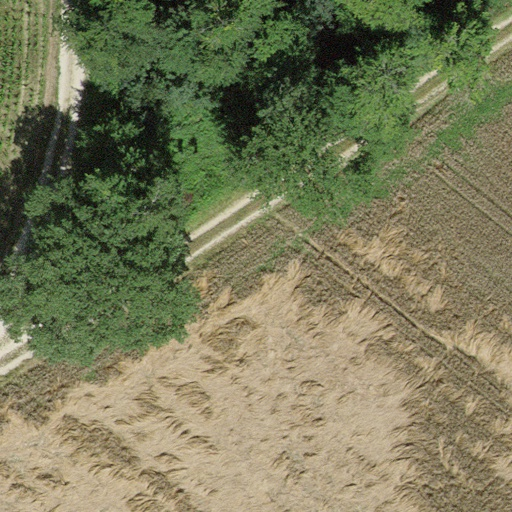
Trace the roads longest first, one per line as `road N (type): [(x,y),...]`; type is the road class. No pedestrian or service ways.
road 1 (track): [(0,356),(511,17)]
road 2 (track): [(0,321),(67,151),(77,0)]
